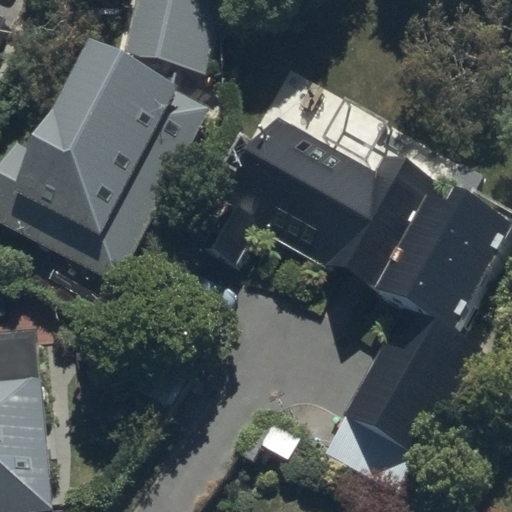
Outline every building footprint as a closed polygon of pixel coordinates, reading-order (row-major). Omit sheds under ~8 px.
[(0,0),(0,72),(26,25),(0,10),(0,0)] [(231,0),(162,0),(151,54),(217,68),(231,0)] [(219,115),(116,60),(60,164),(38,153),(4,217),(128,284),(219,115)] [(455,187),(289,95),(246,172),(265,182),(225,253),(249,266),(269,230),(419,312),(359,419),(432,458),(491,352),(468,339),(511,259),(511,226),(477,207),(470,220),(445,206),(455,187)] [(0,511),(70,511),(57,347),(2,351),(5,380),(0,380),(0,511)]
